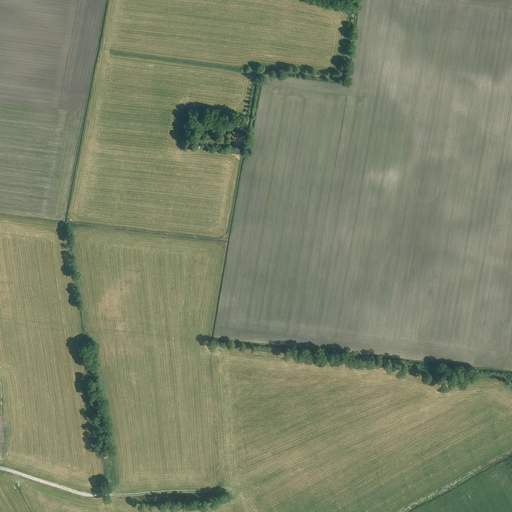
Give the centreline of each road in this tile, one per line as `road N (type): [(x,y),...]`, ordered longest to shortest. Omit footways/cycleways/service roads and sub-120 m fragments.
road 1 (track): [(0,469),(103,494),(103,451)]
road 2 (track): [(105,493),(228,489)]
